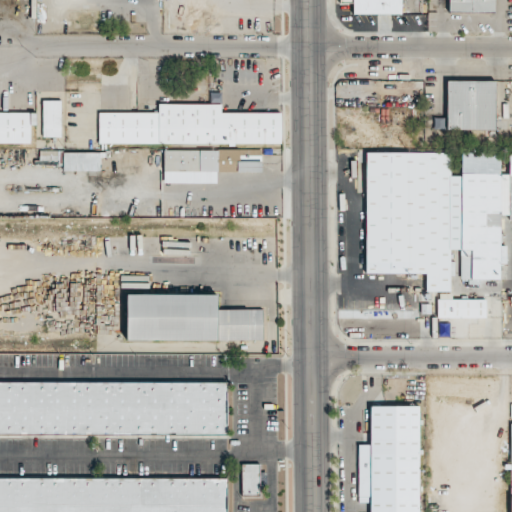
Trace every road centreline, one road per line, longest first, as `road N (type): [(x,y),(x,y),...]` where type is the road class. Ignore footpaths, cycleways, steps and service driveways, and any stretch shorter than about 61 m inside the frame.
road 1 (tertiary): [(304,0),(310,511)]
road 2 (residential): [(305,49),(511,48)]
road 3 (residential): [(309,359),(511,359)]
